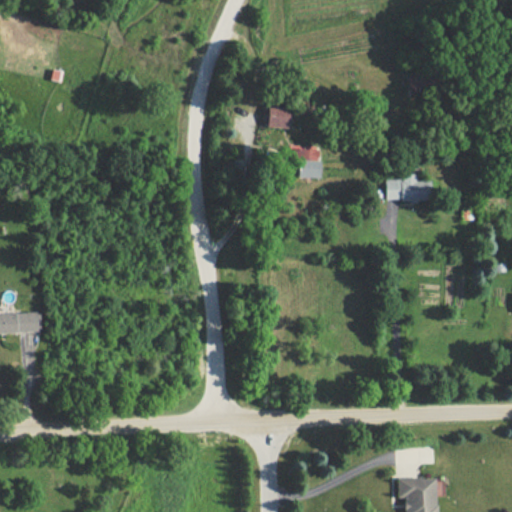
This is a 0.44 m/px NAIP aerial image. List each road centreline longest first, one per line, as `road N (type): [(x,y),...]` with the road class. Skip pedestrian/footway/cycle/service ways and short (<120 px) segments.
road 1 (residential): [(511,408),(0,429)]
road 2 (residential): [(211,420),(190,119),(234,0)]
